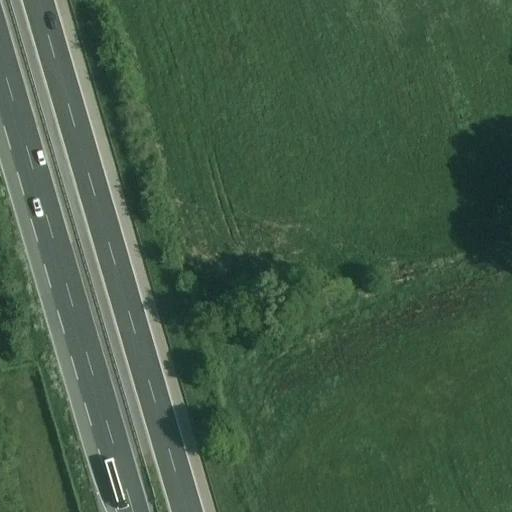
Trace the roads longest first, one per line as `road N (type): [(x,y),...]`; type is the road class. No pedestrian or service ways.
road 1 (motorway): [(179,511),(30,0)]
road 2 (motorway): [(0,62),(131,511)]
